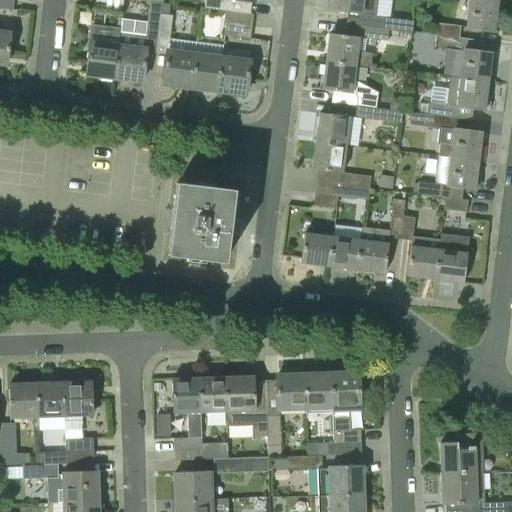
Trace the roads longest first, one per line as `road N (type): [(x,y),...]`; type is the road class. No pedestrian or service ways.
road 1 (residential): [(287,139),(46,112)]
road 2 (residential): [(231,306),(0,271)]
road 3 (residential): [(416,511),(412,330)]
road 4 (residential): [(266,312),(287,139)]
road 5 (residential): [(140,511),(137,345)]
road 6 (residential): [(492,367),(511,212)]
road 7 (residential): [(412,330),(266,312)]
road 8 (residential): [(287,139),(301,0)]
road 9 (residential): [(0,347),(137,345)]
